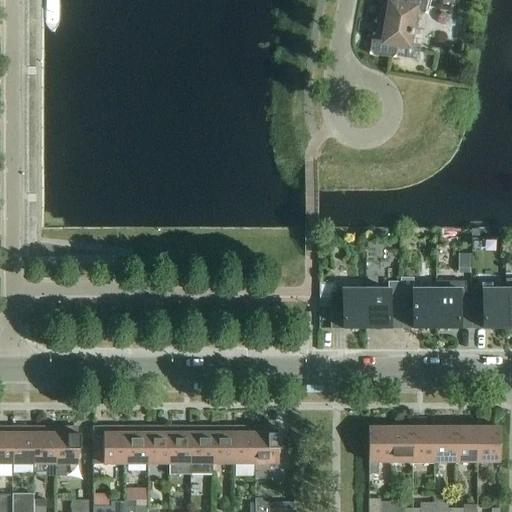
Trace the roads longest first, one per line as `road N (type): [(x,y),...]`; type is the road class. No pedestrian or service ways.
road 1 (tertiary): [(9,370),(511,370)]
road 2 (residential): [(9,293),(12,0)]
road 3 (residential): [(334,76),(330,123),(363,143),(377,141),(394,113),(388,95),(355,80)]
road 4 (residential): [(9,293),(135,292)]
